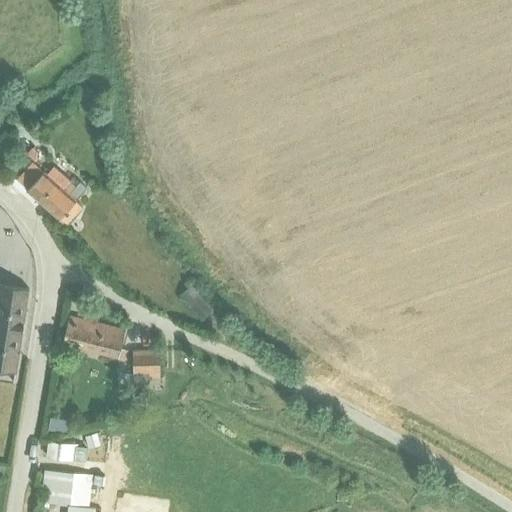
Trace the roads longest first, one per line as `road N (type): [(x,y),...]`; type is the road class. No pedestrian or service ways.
road 1 (unclassified): [(511,510),(49,261)]
road 2 (unclassified): [(49,261),(15,511)]
